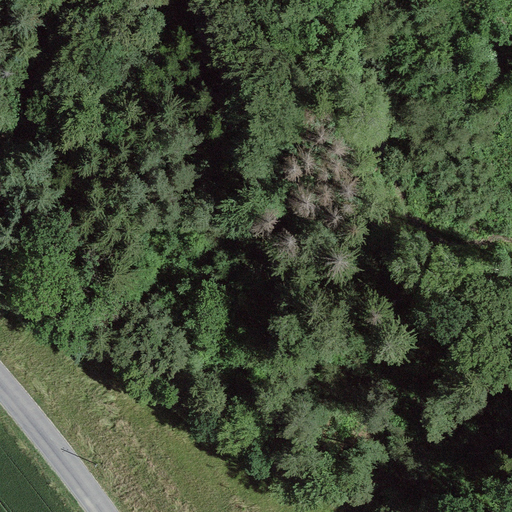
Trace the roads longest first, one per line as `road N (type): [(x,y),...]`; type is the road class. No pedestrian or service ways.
road 1 (tertiary): [(0,379),(100,511)]
road 2 (track): [(0,114),(42,0)]
